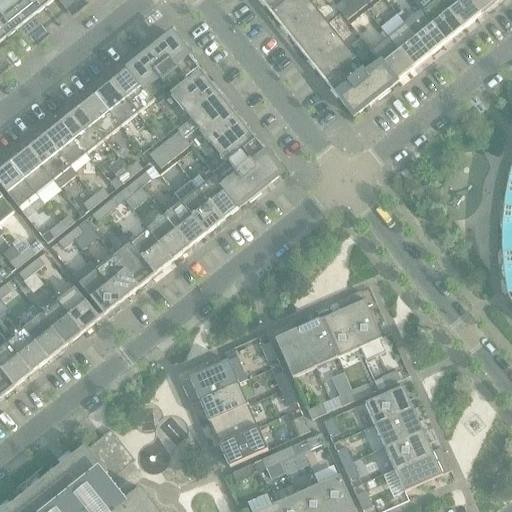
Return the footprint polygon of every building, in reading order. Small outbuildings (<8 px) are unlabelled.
[(0,0),(0,30),(7,39),(21,28),(28,37),(38,29),(31,20),(26,23),(7,0),(0,0)] [(38,0),(7,0),(26,23),(31,20),(45,8),(38,0)] [(38,0),(45,8),(55,0),(62,0),(67,6),(74,0),(38,0)] [(85,8),(78,0),(74,0),(67,6),(75,16),(85,8)] [(258,0),(353,118),(396,84),(381,64),(380,65),(367,75),(363,70),(361,72),(353,62),(356,60),(307,0),(258,0)] [(344,0),(335,8),(341,15),(351,7),(345,0),(344,0)] [(366,6),(361,0),(359,0),(351,7),(357,14),(366,6)] [(417,0),(414,3),(421,12),(447,44),(464,30),(439,0),(417,0)] [(467,0),(439,0),(464,30),(481,17),(467,0)] [(494,0),(467,0),(481,17),(498,3),(494,0)] [(346,22),(357,14),(351,7),(341,15),(346,22)] [(421,12),(405,25),(430,57),(447,44),(421,12)] [(405,25),(388,39),(413,71),(430,57),(405,25)] [(47,39),(38,29),(28,37),(37,47),(47,39)] [(238,178),(225,188),(224,189),(240,209),(283,174),(172,36),(129,70),(145,90),(146,89),(159,79),(162,84),(164,82),(172,92),(170,94),(191,121),(178,131),(179,132),(184,139),(185,140),(198,130),(225,164),(228,162),(236,172),(234,173),(238,178)] [(370,53),(380,65),(381,64),(396,84),(413,71),(388,39),(370,53)] [(155,101),(146,89),(145,90),(129,70),(112,83),(138,115),(155,101)] [(112,83),(95,97),(121,129),(138,115),(112,83)] [(95,97),(79,110),(104,142),(121,129),(95,97)] [(79,110),(62,124),(87,156),(104,142),(79,110)] [(62,124),(45,137),(70,169),(87,156),(62,124)] [(179,132),(169,140),(174,147),(184,139),(179,132)] [(45,137),(28,151),(53,183),(59,190),(76,177),(70,169),(45,137)] [(190,146),(185,140),(184,139),(174,147),(180,154),(190,146)] [(169,140),(162,146),(159,148),(165,155),(174,147),(169,140)] [(170,162),(180,154),(174,147),(165,155),(170,162)] [(149,156),(155,163),(165,155),(159,148),(149,156)] [(28,151),(11,164),(36,196),(53,183),(28,151)] [(160,170),(170,162),(165,155),(155,163),(160,170)] [(0,186),(19,210),(36,196),(11,164),(0,173),(0,186)] [(137,164),(127,171),(133,178),(142,170),(137,164)] [(122,186),(133,178),(127,171),(117,179),(122,186)] [(146,174),(136,182),(141,189),(151,181),(146,174)] [(215,176),(198,190),(223,222),(240,209),(224,189),(225,188),(215,176)] [(117,179),(110,185),(115,192),(122,186),(117,179)] [(132,197),(141,189),(136,182),(126,190),(132,197)] [(198,190),(181,204),(206,236),(223,222),(198,190)] [(103,191),(93,198),(99,205),(108,197),(103,191)] [(0,195),(0,225),(15,214),(0,195)] [(88,213),(99,205),(93,198),(83,206),(88,213)] [(112,201),(102,209),(108,216),(117,208),(112,201)] [(511,225),(511,202),(505,201),(503,225),(511,225)] [(181,204),(164,217),(189,249),(206,236),(181,204)] [(98,224),(108,216),(102,209),(92,217),(98,224)] [(164,217),(147,231),(173,263),(189,249),(164,217)] [(69,218),(60,225),(65,232),(74,225),(69,218)] [(55,240),(65,232),(60,225),(49,233),(55,240)] [(511,248),(511,225),(503,225),(502,249),(511,248)] [(78,228),(68,236),(74,243),(83,235),(78,228)] [(147,231),(130,244),(156,276),(173,263),(147,231)] [(64,251),(74,243),(68,236),(58,244),(64,251)] [(130,244),(113,258),(139,290),(156,276),(130,244)] [(511,248),(502,249),(504,272),(511,271),(511,248)] [(29,250),(20,257),(26,264),(35,256),(29,250)] [(15,272),(26,264),(20,257),(10,265),(15,272)] [(113,258),(96,271),(122,303),(139,290),(113,258)] [(38,260),(29,267),(34,274),(44,267),(38,260)] [(24,282),(34,274),(29,267),(19,276),(24,282)] [(104,317),(122,303),(96,271),(79,285),(104,317)] [(4,286),(0,290),(0,300),(0,301),(10,293),(4,286)] [(75,289),(57,303),(82,335),(100,321),(75,289)] [(337,303),(341,312),(342,312),(359,350),(382,340),(361,293),(337,303)] [(57,303),(40,316),(66,348),(82,335),(57,303)] [(342,312),(341,312),(320,321),(337,360),(359,350),(342,312)] [(40,316),(23,330),(49,362),(66,348),(40,316)] [(320,321),(298,331),(315,370),(337,360),(320,321)] [(23,330),(6,343),(32,375),(49,362),(23,330)] [(293,380),(315,370),(298,331),(276,341),(293,380)] [(6,343),(0,348),(0,369),(15,388),(32,375),(6,343)] [(277,359),(270,344),(260,348),(267,364),(277,359)] [(228,363),(238,358),(234,350),(224,354),(228,363)] [(191,407),(200,403),(238,385),(239,386),(248,382),(238,358),(181,384),(191,407)] [(0,369),(0,400),(15,388),(0,369)] [(401,382),(396,372),(381,379),(385,389),(401,382)] [(273,378),(279,393),(290,388),(283,373),(273,378)] [(200,403),(210,424),(248,407),(239,386),(238,385),(200,403)] [(367,386),(352,392),(356,402),(371,395),(367,386)] [(365,405),(375,427),(413,410),(403,387),(365,405)] [(297,404),(290,388),(279,393),(286,408),(297,404)] [(340,408),(356,402),(352,392),(336,399),(340,408)] [(311,421),(326,415),(322,405),(307,412),(311,421)] [(210,424),(219,446),(258,429),(248,407),(210,424)] [(375,427),(385,449),(423,432),(413,410),(375,427)] [(300,437),(310,433),(303,418),(293,423),(300,437)] [(333,419),(323,423),(330,440),(340,435),(333,419)] [(268,452),(258,429),(219,446),(230,469),(268,452)] [(109,482),(135,462),(111,431),(88,450),(85,447),(3,511),(158,511),(141,490),(125,502),(109,482)] [(385,449),(394,471),(433,454),(433,453),(423,432),(385,449)] [(325,444),(321,434),(306,441),(310,451),(325,444)] [(291,448),(276,454),(281,464),(296,457),(291,448)] [(336,453),(343,468),(353,463),(346,448),(336,453)] [(441,449),(433,453),(433,454),(394,471),(405,494),(452,473),(441,449)] [(266,471),(281,464),(276,454),(261,461),(266,471)] [(360,479),(353,463),(343,468),(349,483),(360,479)] [(252,477),(247,468),(232,474),(237,484),(252,477)] [(355,511),(340,476),(317,487),(328,511),(355,511)] [(328,511),(317,487),(295,496),(302,511),(328,511)] [(275,511),(273,506),(274,506),(268,492),(245,503),(248,511),(275,511)] [(362,511),(363,511),(372,508),(366,493),(356,497),(362,511)] [(302,511),(295,496),(274,506),(273,506),(275,511),(302,511)]
